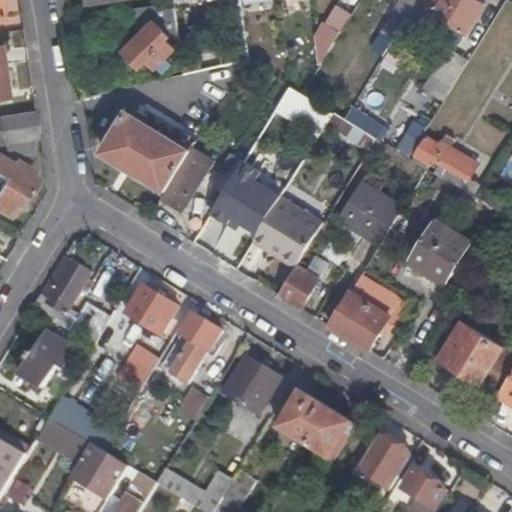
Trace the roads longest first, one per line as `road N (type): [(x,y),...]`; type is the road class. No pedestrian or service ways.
road 1 (residential): [(75,196),(511,462)]
road 2 (residential): [(75,196),(41,0)]
road 3 (residential): [(75,196),(0,313)]
